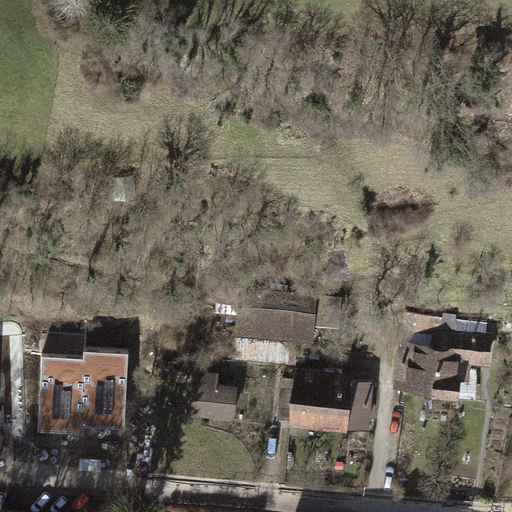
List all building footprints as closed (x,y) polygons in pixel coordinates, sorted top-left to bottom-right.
[(316,290),(241,284),(237,332),(312,338),(316,290)] [(498,326),(407,315),(398,387),(480,398),(481,371),(495,373),(498,326)] [(130,350),(87,348),(86,356),(83,419),(126,421),(130,350)] [(86,356),(43,354),(40,426),(83,428),(83,419),(86,356)] [(371,372),(296,367),(292,424),(367,430),(371,372)] [(221,373),(195,371),(193,415),(240,417),(241,386),(221,385),(221,373)]
